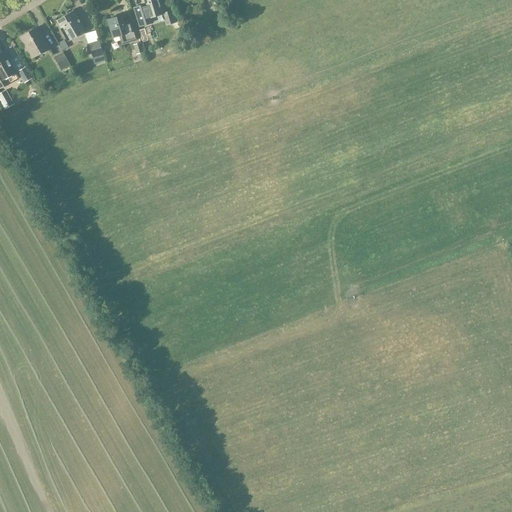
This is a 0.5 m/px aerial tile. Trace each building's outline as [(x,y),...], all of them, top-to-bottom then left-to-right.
[(164,13),(159,0),(140,0),(143,9),(137,11),(141,26),(150,23),(149,18),(162,14),(164,13)] [(84,29),(73,11),(56,21),(68,41),(78,36),(76,33),(84,29)] [(166,26),(177,23),(173,11),(164,13),(162,14),(166,26)] [(113,38),(119,36),(122,45),(137,40),(131,21),(123,23),(121,16),(107,20),(113,38)] [(48,48),(37,27),(20,37),(31,58),(48,48)] [(89,30),(83,33),(87,42),(93,39),(89,30)] [(92,58),(103,55),(99,41),(88,44),(92,58)] [(62,51),(68,48),(65,43),(59,46),(62,51)] [(143,53),(140,43),(133,45),(136,55),(143,53)] [(14,71),(4,53),(2,54),(0,49),(0,88),(9,83),(5,76),(14,71)] [(61,71),(70,65),(63,53),(54,58),(61,71)] [(18,72),(24,83),(31,79),(25,68),(18,72)] [(3,91),(0,92),(0,103),(4,110),(11,106),(3,91)]
